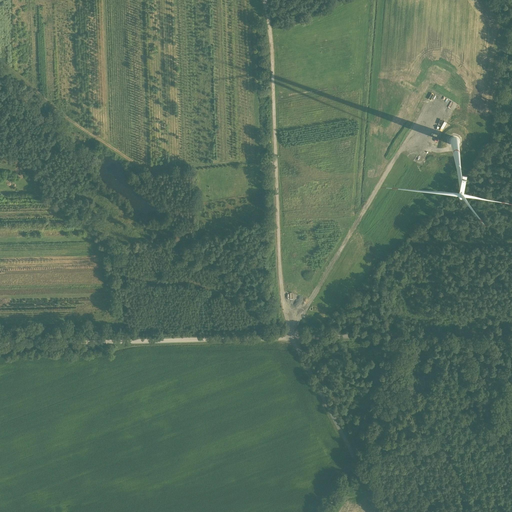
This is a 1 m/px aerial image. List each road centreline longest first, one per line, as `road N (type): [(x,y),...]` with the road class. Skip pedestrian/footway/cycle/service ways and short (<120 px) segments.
road 1 (track): [(0,342),(511,328)]
road 2 (track): [(294,308),(280,285),(264,0)]
road 3 (track): [(294,308),(311,298),(429,99)]
road 4 (track): [(384,511),(293,335),(294,308)]
